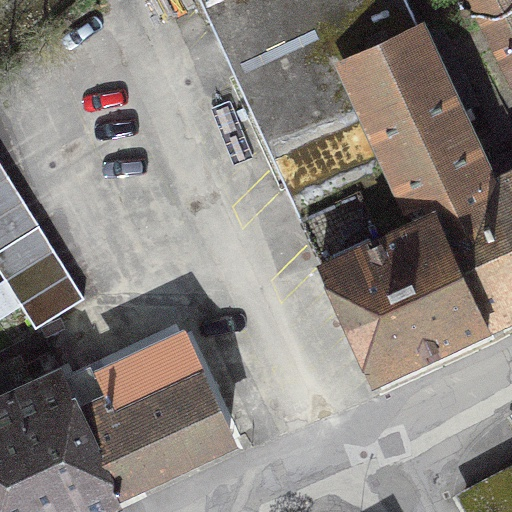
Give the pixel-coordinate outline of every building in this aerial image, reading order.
[(436,65),(455,56),(440,25),(421,34),(405,0),(199,0),(320,262),(435,209),(487,324),(511,312),(511,148),(488,160),(497,179),(485,185),(479,172),(484,170),(436,65)] [(511,0),(475,0),(480,9),(478,11),(511,78),(511,0)] [(0,272),(34,328),(83,298),(0,163),(0,272)] [(320,262),(372,377),(487,324),(435,209),(320,262)] [(97,385),(102,398),(78,409),(116,491),(228,439),(198,375),(192,377),(178,348),(97,385)] [(0,511),(80,511),(118,495),(116,491),(78,409),(59,367),(32,379),(20,355),(0,363),(0,511)] [(511,511),(511,466),(465,491),(475,511),(511,511)]
